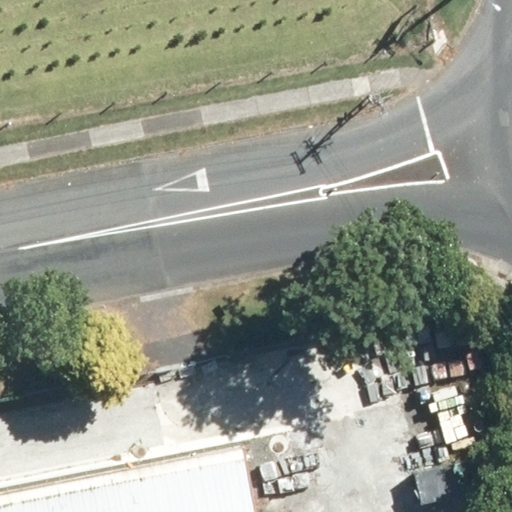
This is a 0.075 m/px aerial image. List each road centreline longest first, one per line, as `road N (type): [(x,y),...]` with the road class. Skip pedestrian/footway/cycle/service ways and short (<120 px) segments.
road 1 (tertiary): [(0,237),(153,190),(399,135),(505,58)]
road 2 (tertiary): [(511,221),(447,213),(167,253),(0,266)]
road 3 (tertiary): [(511,211),(495,189),(481,145),(484,99),(505,58)]
